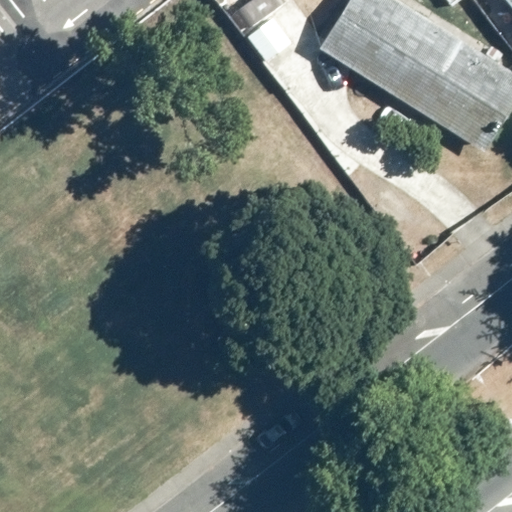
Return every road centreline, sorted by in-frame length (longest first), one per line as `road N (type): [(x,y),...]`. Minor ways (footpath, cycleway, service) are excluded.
road 1 (tertiary): [(192,511),(511,270)]
road 2 (tertiary): [(511,430),(394,511)]
